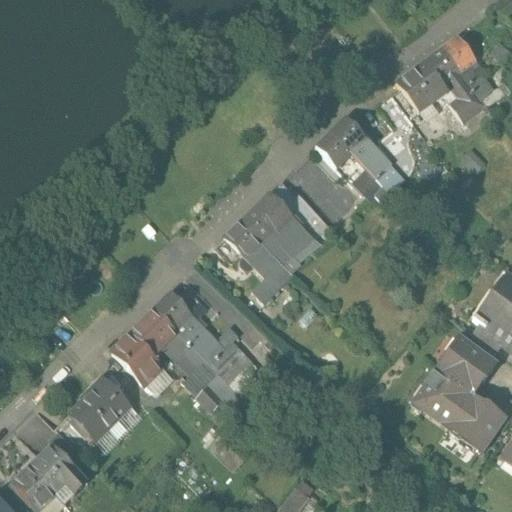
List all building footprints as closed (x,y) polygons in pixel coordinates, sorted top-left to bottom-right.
[(488,71),(477,80),(472,73),(476,70),(473,66),(475,64),(456,40),(440,53),(479,103),(500,87),(488,71)] [(479,103),(440,53),(423,66),(443,91),(447,89),(458,103),(449,109),(462,126),(484,109),(479,103)] [(423,66),(395,87),(399,94),(418,117),(446,96),(443,91),(423,66)] [(418,117),(399,94),(390,101),(409,124),(418,117)] [(391,171),(344,123),(329,138),(366,175),(376,186),(391,171)] [(366,175),(329,138),(316,152),(352,189),(366,175)] [(366,175),(352,189),(362,199),(376,186),(366,175)] [(308,208),(284,183),(269,198),(293,223),(308,208)] [(269,198),(239,228),(261,251),(275,265),(283,257),(276,249),(283,242),(278,237),(293,223),(269,198)] [(261,251),(239,228),(224,243),(241,261),(246,265),(261,251)] [(241,261),(224,243),(215,252),(232,270),(241,261)] [(511,284),(505,280),(494,297),(500,301),(504,295),(511,300),(511,284)] [(511,300),(504,295),(500,301),(476,336),(499,352),(511,361),(511,300)] [(190,319),(169,297),(153,313),(179,339),(193,353),(201,345),(183,326),(190,319)] [(153,313),(129,338),(154,363),(169,348),(179,339),(153,313)] [(499,352),(476,336),(469,345),(494,362),(499,352)] [(154,363),(129,338),(111,356),(143,388),(161,371),(154,363)] [(193,353),(179,339),(169,348),(195,375),(205,365),(193,353)] [(457,352),(415,415),(478,458),(499,427),(498,422),(485,413),(480,414),(469,407),(480,392),(483,390),(490,379),(489,374),(457,352)] [(261,381),(239,358),(198,397),(221,420),(261,381)] [(171,381),(161,371),(143,388),(148,392),(159,393),(171,381)] [(131,409),(104,382),(102,383),(105,386),(85,406),(82,403),(68,417),(95,445),(97,443),(95,441),(106,430),(108,432),(131,409)] [(79,476),(51,447),(28,469),(55,498),(79,476)] [(511,451),(501,467),(501,468),(505,464),(511,468),(511,451)] [(40,511),(55,498),(28,469),(11,485),(36,511),(40,511)] [(296,492),(282,510),(284,511),(297,511),(307,499),(296,492)]
